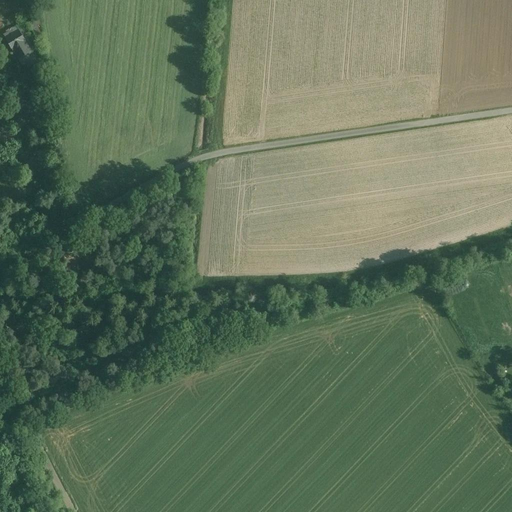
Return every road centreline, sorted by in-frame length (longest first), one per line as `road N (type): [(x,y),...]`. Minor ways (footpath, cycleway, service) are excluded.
road 1 (unclassified): [(0,265),(207,155),(511,111)]
road 2 (unclassified): [(0,377),(67,511)]
